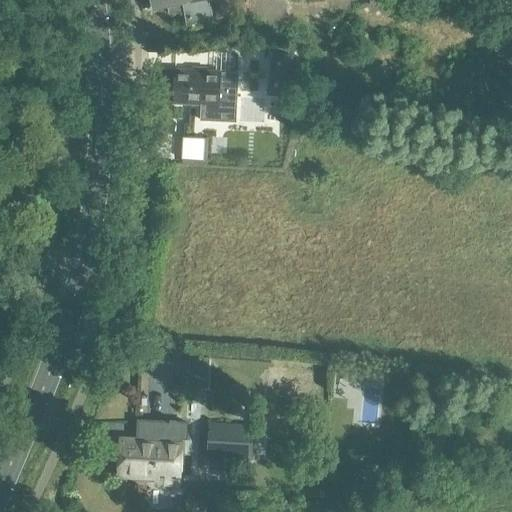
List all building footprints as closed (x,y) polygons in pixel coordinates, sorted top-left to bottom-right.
[(225,20),(223,9),(237,7),(235,0),(151,0),(154,10),(182,4),(187,28),(225,20)] [(273,53),(267,97),(293,100),(298,56),(273,53)] [(176,72),(174,105),(201,106),(200,122),(235,124),(238,75),(220,74),(176,72)] [(207,459),(252,461),(254,427),(209,425),(207,459)] [(154,438),(154,442),(121,441),(119,478),(156,480),(156,485),(179,486),(181,439),(154,438)]
